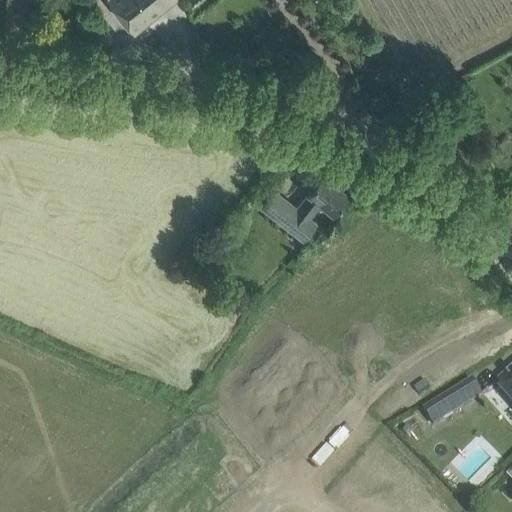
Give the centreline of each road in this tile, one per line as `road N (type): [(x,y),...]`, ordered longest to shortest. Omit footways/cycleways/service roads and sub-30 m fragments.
road 1 (unclassified): [(511,269),(413,172),(306,112),(0,64)]
road 2 (residential): [(291,478),(407,343),(511,310)]
